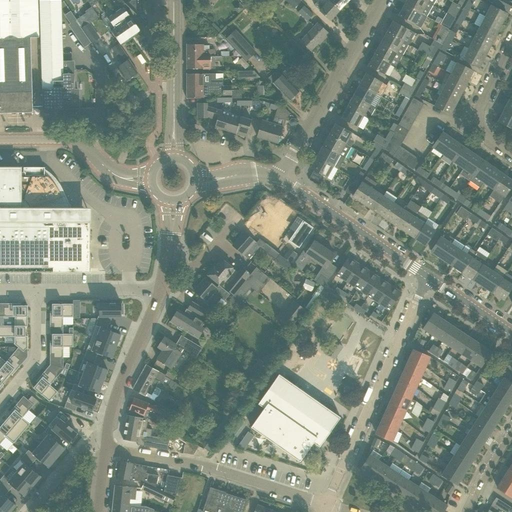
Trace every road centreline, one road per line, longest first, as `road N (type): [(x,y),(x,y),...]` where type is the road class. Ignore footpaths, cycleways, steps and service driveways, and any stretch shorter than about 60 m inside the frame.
road 1 (residential): [(427,280),(326,503)]
road 2 (residential): [(326,503),(202,466),(106,451)]
road 3 (residential): [(281,178),(382,0)]
road 4 (tertiary): [(427,280),(281,178)]
road 5 (residential): [(108,438),(161,290)]
road 6 (tertiary): [(173,131),(173,0)]
road 7 (tertiary): [(118,176),(78,145),(0,141)]
road 8 (residential): [(511,155),(480,123),(511,47)]
road 9 (residential): [(0,399),(35,358),(39,290)]
road 10 (residential): [(161,290),(39,290)]
